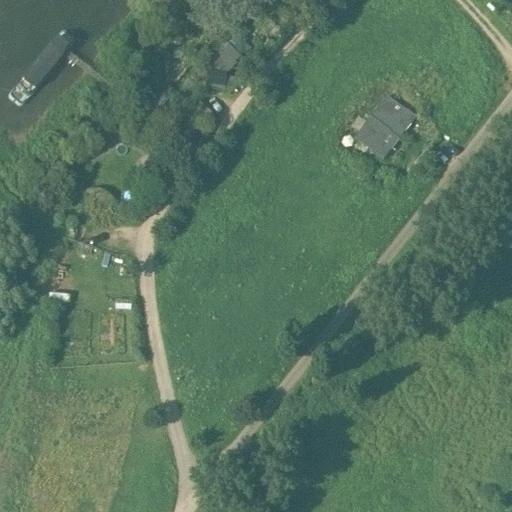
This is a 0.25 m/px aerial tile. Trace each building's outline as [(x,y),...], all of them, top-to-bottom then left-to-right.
[(6,95),(6,98),(14,105),(18,106),(20,104),(75,44),(74,40),(66,33),(63,32),(7,93),(6,95)] [(210,77),(209,89),(225,90),(226,78),(233,72),(230,68),(239,59),(231,50),(221,59),(226,65),(213,77),(210,77)] [(387,97),(355,139),(383,161),(416,118),(406,111),(406,112),(387,97)] [(194,121),(187,129),(198,139),(205,131),(194,121)] [(407,165),(420,184),(442,168),(429,150),(407,165)]
